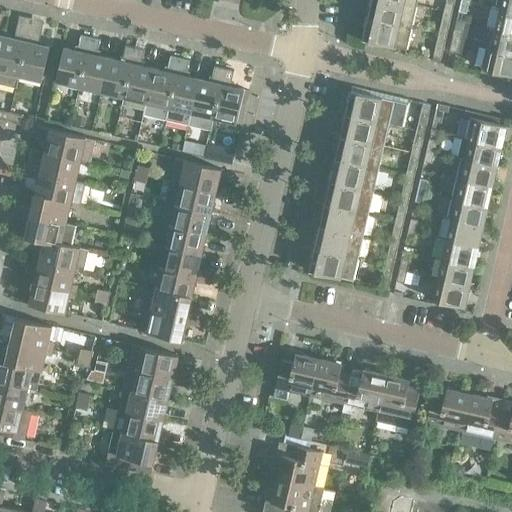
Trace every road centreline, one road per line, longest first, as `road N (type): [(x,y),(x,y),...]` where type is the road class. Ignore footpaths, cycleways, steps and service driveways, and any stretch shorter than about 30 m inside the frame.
road 1 (residential): [(249,295),(306,55)]
road 2 (residential): [(249,295),(487,353)]
road 3 (residential): [(306,55),(70,0)]
road 4 (residential): [(200,497),(249,295)]
road 5 (residential): [(200,497),(0,450)]
